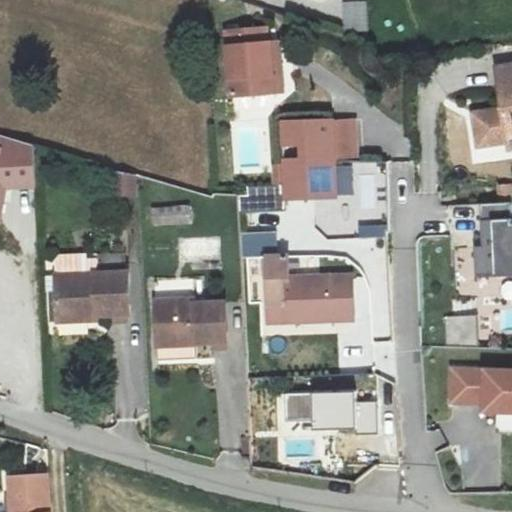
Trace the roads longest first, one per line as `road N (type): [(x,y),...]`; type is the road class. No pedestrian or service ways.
road 1 (unclassified): [(381,511),(243,488),(0,409)]
road 2 (unknown): [(243,488),(232,211)]
road 3 (unknown): [(34,421),(27,238)]
